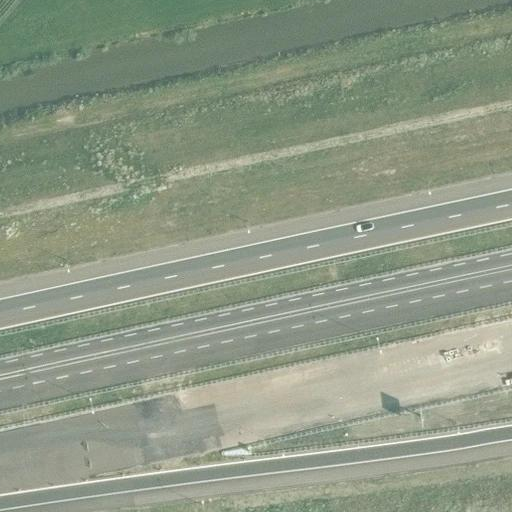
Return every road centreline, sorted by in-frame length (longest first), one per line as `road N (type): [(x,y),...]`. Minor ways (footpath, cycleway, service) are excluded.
road 1 (motorway): [(511,270),(0,382)]
road 2 (motorway): [(511,204),(0,311)]
road 3 (motorway): [(0,462),(511,357)]
road 4 (motorway): [(0,503),(511,430)]
